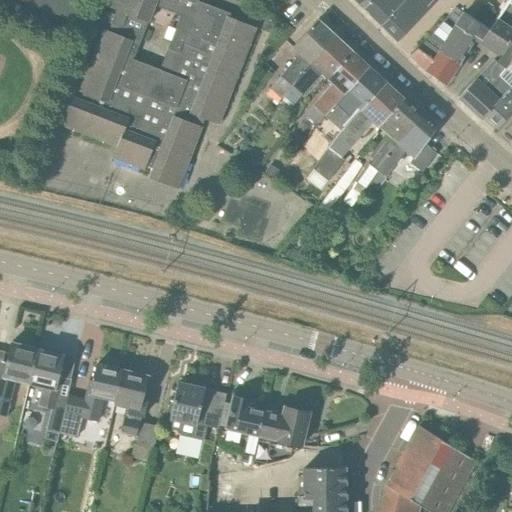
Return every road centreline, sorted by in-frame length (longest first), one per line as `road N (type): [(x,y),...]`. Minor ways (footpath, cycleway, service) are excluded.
road 1 (tertiary): [(511,404),(0,261)]
road 2 (residential): [(511,169),(330,0)]
